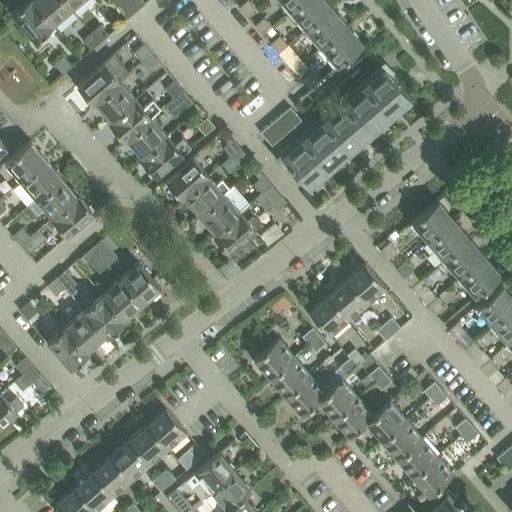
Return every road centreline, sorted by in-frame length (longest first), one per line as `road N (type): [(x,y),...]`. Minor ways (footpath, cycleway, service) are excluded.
road 1 (residential): [(511,419),(342,215)]
road 2 (residential): [(363,511),(324,465),(287,470),(217,386)]
road 3 (residential): [(325,228),(179,341)]
road 4 (residential): [(489,105),(342,215)]
road 5 (residential): [(202,0),(281,93),(240,130)]
road 6 (residential): [(240,130),(148,23)]
road 7 (residential): [(88,411),(0,312)]
road 8 (residential): [(325,228),(240,130)]
road 9 (residential): [(420,0),(489,105)]
